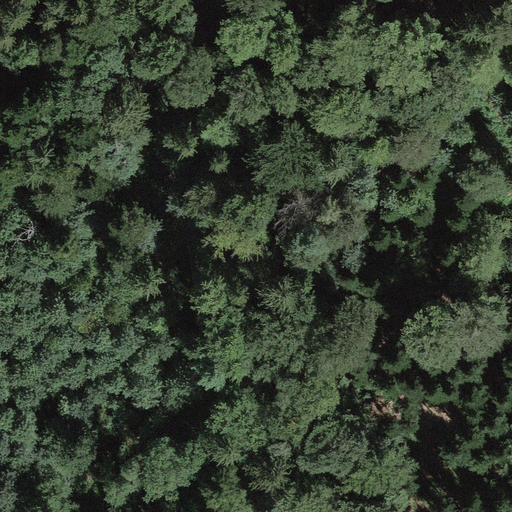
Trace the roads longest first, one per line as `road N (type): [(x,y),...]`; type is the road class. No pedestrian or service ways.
road 1 (track): [(255,511),(133,0)]
road 2 (track): [(422,0),(511,128)]
